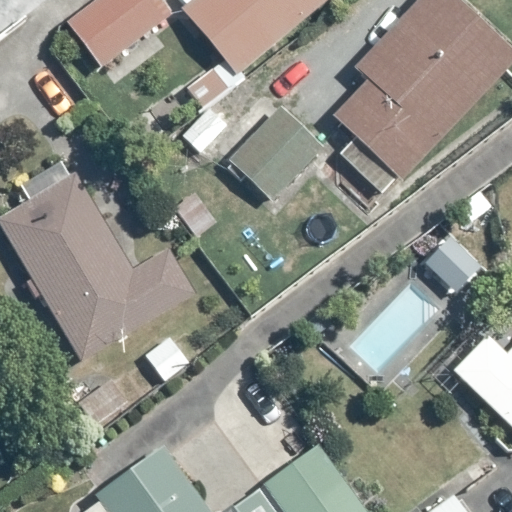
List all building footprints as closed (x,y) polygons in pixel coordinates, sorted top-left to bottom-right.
[(173,15),(160,0),(91,0),(66,20),(104,69),(173,15)] [(186,0),(190,4),(184,9),(239,75),(329,0),(186,0)] [(511,71),(511,45),(465,0),(425,0),(358,69),(369,80),(333,116),(357,140),(342,155),(388,200),(511,71)] [(227,124),(211,110),(234,86),(206,59),(156,111),(177,131),(200,153),(227,124)] [(325,149),(282,107),(230,160),(273,202),(325,149)] [(137,270),(78,171),(0,216),(0,227),(80,363),(196,295),(170,251),(137,270)] [(191,186),(169,203),(196,237),(218,219),(191,186)] [(160,325),(135,346),(164,381),(189,359),(160,325)] [(455,369),(511,425),(511,355),(511,357),(489,335),(455,369)] [(76,397),(93,425),(138,399),(122,371),(76,397)] [(366,511),(321,447),(228,511),(212,511),(167,448),(82,509),(83,511),(366,511)] [(470,511),(456,492),(427,511),(470,511)]
